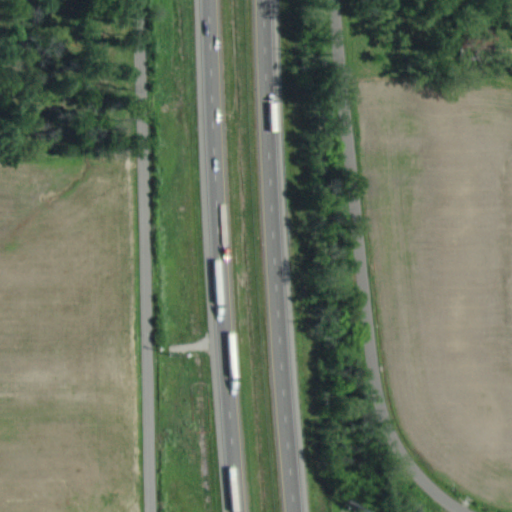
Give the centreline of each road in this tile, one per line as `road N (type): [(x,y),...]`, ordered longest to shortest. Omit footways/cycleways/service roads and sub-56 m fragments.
road 1 (residential): [(336,0),(366,331),(381,391),(420,477),(462,511)]
road 2 (motorway): [(294,511),(264,0)]
road 3 (motorway): [(210,0),(238,511)]
road 4 (residential): [(151,511),(140,0)]
